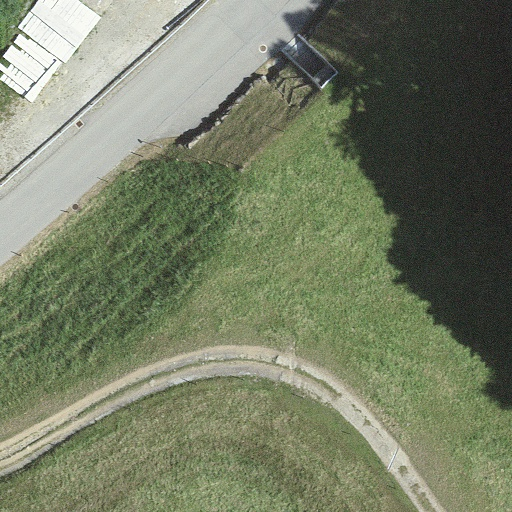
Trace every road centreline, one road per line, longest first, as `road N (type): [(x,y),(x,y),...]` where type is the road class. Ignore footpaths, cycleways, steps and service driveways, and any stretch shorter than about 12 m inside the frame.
road 1 (track): [(0,462),(180,371),(258,364),(331,392),(362,421),(427,511)]
road 2 (unclassified): [(0,232),(259,0)]
